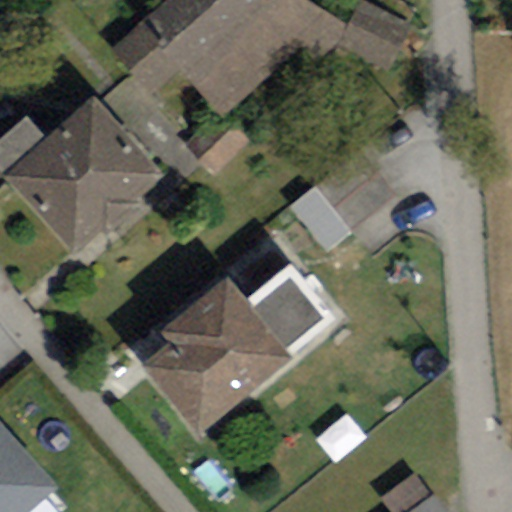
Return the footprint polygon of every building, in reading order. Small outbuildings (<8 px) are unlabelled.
[(180,0),(129,49),(225,149),(320,58),(414,87),(426,50),(327,18),(309,0),(180,0)] [(116,106),(26,188),(104,272),(193,190),(116,106)] [(317,198),(354,240),(402,198),(364,156),(317,198)] [(258,295),(295,265),(279,245),(241,274),(258,295)] [(246,289),(153,368),(221,448),(359,331),(311,274),(266,312),(246,289)] [(0,511),(18,511),(55,478),(0,421),(0,511)] [(400,511),(458,511),(439,484),(400,511)]
